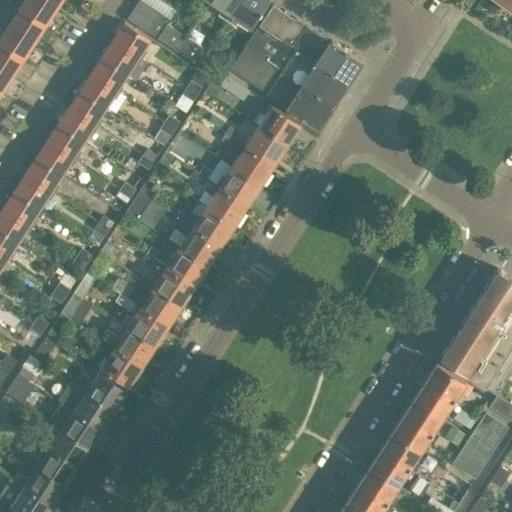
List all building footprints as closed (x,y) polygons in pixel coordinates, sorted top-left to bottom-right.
[(46,24),(57,8),(44,0),(26,0),(21,8),(46,24)] [(159,11),(141,0),(137,0),(134,5),(155,19),(159,11)] [(227,20),(239,0),(213,0),(222,6),(217,13),(227,20)] [(271,0),(270,0),(239,0),(227,20),(235,25),(240,18),(253,27),(271,0)] [(270,34),(285,11),(273,4),(259,26),(270,34)] [(155,19),(134,5),(126,18),(148,32),(155,19)] [(10,17),(6,23),(35,41),(46,24),(21,8),(14,19),(10,17)] [(285,11),(270,34),(281,41),(296,18),(285,11)] [(296,48),(317,62),(331,41),(296,18),(281,41),(295,50),(296,48)] [(157,38),(165,26),(155,19),(148,32),(157,38)] [(125,22),(114,39),(143,58),(147,52),(143,49),(151,38),(125,22)] [(0,42),(24,58),(35,41),(6,23),(2,30),(5,32),(0,39),(0,42)] [(168,23),(165,26),(157,38),(178,51),(186,39),(187,37),(187,36),(189,32),(174,23),(172,25),(168,23)] [(245,47),(332,104),(347,82),(317,62),(296,48),(295,50),(281,41),(270,34),(259,26),(245,47)] [(114,39),(103,56),(128,72),(134,63),(138,65),(143,58),(114,39)] [(204,52),(186,39),(178,51),(196,64),(202,55),(204,52)] [(317,62),(347,82),(361,60),(358,57),(332,40),(331,41),(317,62)] [(24,58),(0,42),(0,66),(13,75),(24,58)] [(287,106),(318,126),(332,104),(245,47),(231,68),(287,105),(287,106)] [(211,61),(202,55),(196,64),(205,70),(211,61)] [(103,56),(92,73),(121,91),(125,94),(136,78),(128,72),(103,56)] [(13,75),(0,66),(0,90),(2,91),(13,75)] [(92,73),(81,89),(107,106),(113,96),(116,98),(121,91),(92,73)] [(219,84),(230,91),(236,81),(225,74),(219,84)] [(197,93),(202,86),(191,78),(186,86),(197,93)] [(214,96),(220,87),(210,80),(204,89),(214,96)] [(192,100),(197,93),(186,86),(181,93),(192,100)] [(81,89),(70,106),(99,125),(103,118),(100,116),(107,106),(81,89)] [(179,120),(184,111),(171,102),(165,112),(168,114),(168,113),(179,120)] [(259,126),(285,144),(299,122),(272,105),(259,126)] [(70,106),(59,123),(85,139),(91,129),(94,131),(99,125),(70,106)] [(163,144),(174,127),(164,120),(153,137),(163,144)] [(59,123),(48,140),(77,158),(81,151),(78,149),(85,139),(59,123)] [(229,125),(224,132),(232,138),(237,130),(229,125)] [(245,146),(272,163),(285,144),(259,126),(245,146)] [(228,144),(232,138),(224,132),(220,138),(228,144)] [(146,147),(142,153),(153,161),(157,154),(163,144),(153,137),(146,147)] [(48,140),(37,156),(62,173),(69,162),(73,165),(77,158),(48,140)] [(233,166),(259,183),(272,163),(245,146),(233,166)] [(174,155),(165,149),(159,160),(168,166),(174,155)] [(141,177),(153,161),(142,153),(137,160),(134,158),(127,169),(141,177)] [(37,156),(27,173),(55,192),(60,184),(56,182),(62,173),(37,156)] [(198,171),(198,172),(206,178),(211,171),(196,161),(192,167),(198,171)] [(219,186),(246,204),(259,183),(233,166),(219,186)] [(202,184),(206,178),(198,172),(194,178),(202,184)] [(16,190),(41,206),(51,213),(58,202),(65,206),(69,201),(55,192),(27,173),(16,190)] [(153,183),(146,178),(139,190),(151,199),(154,195),(153,183)] [(124,180),(120,187),(131,195),(135,187),(124,180)] [(206,206),(232,224),(246,204),(219,186),(206,206)] [(131,195),(120,187),(115,194),(126,202),(131,195)] [(16,190),(5,207),(33,225),(37,218),(34,216),(41,206),(16,190)] [(166,208),(151,199),(139,190),(126,210),(153,228),(166,208)] [(193,226),(220,244),(232,224),(206,206),(200,216),(192,211),(190,213),(185,209),(184,210),(176,205),(172,211),(180,217),(190,224),(193,226)] [(5,207),(0,213),(0,227),(18,240),(25,230),(28,232),(33,225),(5,207)] [(102,213),(98,220),(109,227),(113,221),(102,213)] [(109,227),(98,220),(93,227),(105,234),(109,227)] [(180,246),(207,263),(220,244),(193,226),(190,224),(184,233),(187,235),(180,246)] [(0,227),(0,251),(11,259),(15,252),(12,250),(18,240),(0,227)] [(154,258),(154,257),(159,250),(150,245),(146,252),(154,258)] [(167,266),(193,284),(207,263),(180,246),(167,266)] [(80,247),(76,254),(87,261),(91,254),(80,247)] [(96,277),(109,257),(99,250),(86,271),(96,277)] [(0,251),(0,267),(3,263),(6,265),(11,259),(0,251)] [(87,261),(76,254),(71,261),(82,268),(87,261)] [(154,287),(180,304),(193,284),(167,266),(154,287)] [(511,277),(496,267),(439,355),(496,392),(511,367),(511,277)] [(86,271),(73,291),(82,297),(95,277),(86,271)] [(127,298),(168,324),(180,304),(154,287),(140,278),(132,291),(127,298)] [(59,280),(54,288),(65,295),(70,288),(70,287),(59,280)] [(54,288),(50,295),(60,302),(65,295),(54,288)] [(82,297),(73,291),(60,311),(69,317),(82,297)] [(123,304),(127,298),(119,292),(115,299),(123,304)] [(127,327),(154,344),(168,324),(127,298),(123,304),(137,313),(127,327)] [(69,317),(60,311),(47,332),(56,337),(69,317)] [(38,314),(33,321),(43,328),(48,321),(38,314)] [(28,328),(39,336),(43,328),(33,321),(28,328)] [(115,347),(141,364),(154,344),(127,327),(121,336),(107,327),(100,337),(115,347)] [(55,342),(45,336),(32,355),(30,354),(33,356),(42,362),(55,342)] [(1,360),(12,367),(17,359),(16,358),(22,349),(6,338),(0,346),(0,350),(5,354),(1,360)] [(141,364),(115,347),(101,367),(128,384),(141,364)] [(35,374),(42,362),(33,356),(30,354),(18,373),(28,380),(33,373),(35,374)] [(0,368),(8,374),(12,367),(1,360),(0,361),(0,368)] [(436,360),(413,395),(443,414),(466,380),(436,360)] [(114,408),(126,389),(97,370),(84,389),(114,408)] [(28,380),(18,373),(5,392),(18,400),(25,390),(23,386),(28,380)] [(101,427),(114,408),(84,389),(72,408),(101,427)] [(511,420),(511,403),(497,393),(489,405),(511,420)] [(413,395),(391,429),(421,449),(443,414),(413,395)] [(458,406),(452,415),(469,426),(475,417),(458,406)] [(89,446),(101,427),(72,408),(60,427),(89,446)] [(485,411),(452,462),(474,477),(508,425),(485,411)] [(450,423),(444,433),(457,442),(463,432),(450,423)] [(77,465),(89,446),(60,427),(53,437),(40,430),(35,438),(77,465)] [(391,429),(369,463),(398,483),(421,449),(391,429)] [(77,465),(35,438),(34,437),(28,446),(42,454),(35,465),(64,484),(77,465)] [(369,463),(346,498),(368,511),(379,511),(398,483),(369,463)] [(500,464),(495,471),(505,478),(510,470),(500,464)] [(52,503),(64,484),(35,465),(27,476),(17,470),(12,477),(52,503)] [(500,485),(505,478),(495,471),(490,479),(500,485)] [(45,511),(52,503),(12,477),(10,476),(0,491),(0,496),(24,511),(45,511)] [(417,477),(409,489),(420,496),(427,484),(417,477)] [(479,494),(474,502),(485,509),(490,501),(479,494)] [(24,511),(0,496),(0,511),(24,511)] [(427,502),(441,511),(451,511),(453,510),(431,496),(427,502)] [(368,511),(346,498),(336,511),(368,511)] [(474,511),(482,511),(485,509),(474,502),(470,509),(474,511)]
